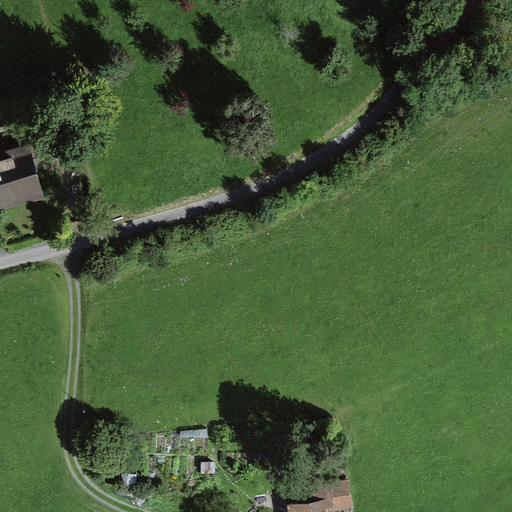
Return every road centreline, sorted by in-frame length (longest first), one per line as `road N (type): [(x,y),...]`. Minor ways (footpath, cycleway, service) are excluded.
road 1 (residential): [(0,267),(280,178),(376,114),(471,0)]
road 2 (track): [(66,251),(79,349),(69,438),(92,488),(132,511)]
